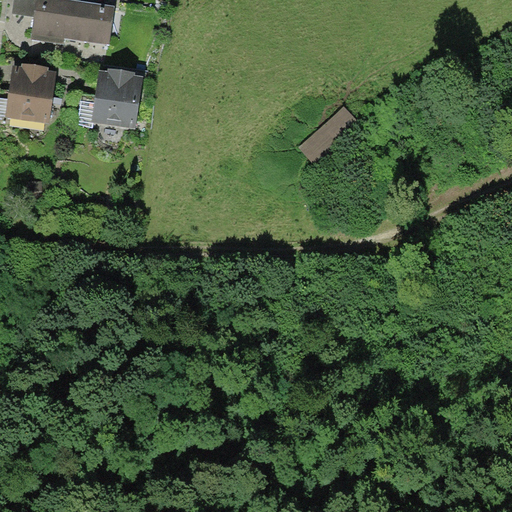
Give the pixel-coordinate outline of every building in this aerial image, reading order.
[(34,17),(36,0),(13,0),(12,13),(34,17)] [(114,5),(77,0),(36,0),(34,17),(31,39),(64,43),(65,38),(109,44),(114,5)] [(56,75),(15,68),(7,115),(48,121),(56,75)] [(142,81),(102,74),(94,121),(135,127),(142,81)] [(316,169),(361,129),(345,110),(299,150),(316,169)]
